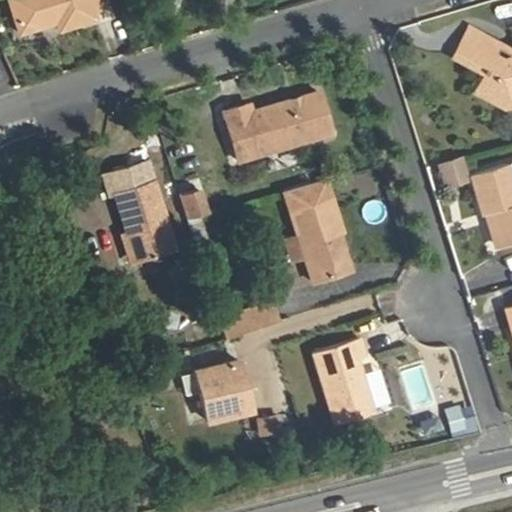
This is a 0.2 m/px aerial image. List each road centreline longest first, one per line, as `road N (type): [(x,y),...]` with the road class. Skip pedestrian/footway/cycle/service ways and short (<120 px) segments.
road 1 (residential): [(0,119),(384,5)]
road 2 (residential): [(462,299),(384,5)]
road 3 (residential): [(509,465),(462,299)]
